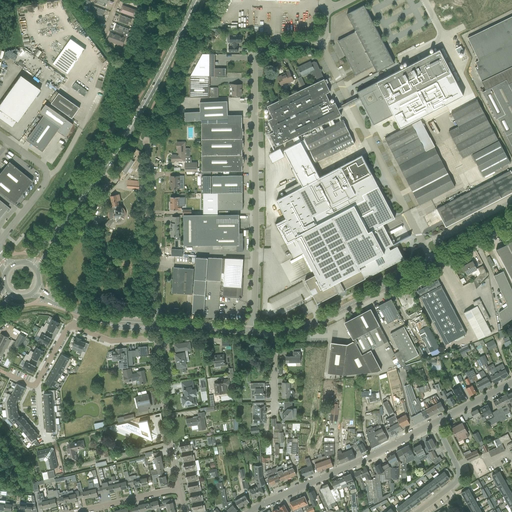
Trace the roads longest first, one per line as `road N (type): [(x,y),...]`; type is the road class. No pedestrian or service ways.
road 1 (unclassified): [(253,330),(254,52),(265,41),(319,40),(325,7)]
road 2 (tertiary): [(273,330),(330,315),(511,220)]
road 3 (residential): [(248,511),(436,421)]
road 4 (residential): [(155,323),(146,143)]
road 5 (residential): [(178,488),(156,334)]
road 6 (secondary): [(128,131),(195,0)]
